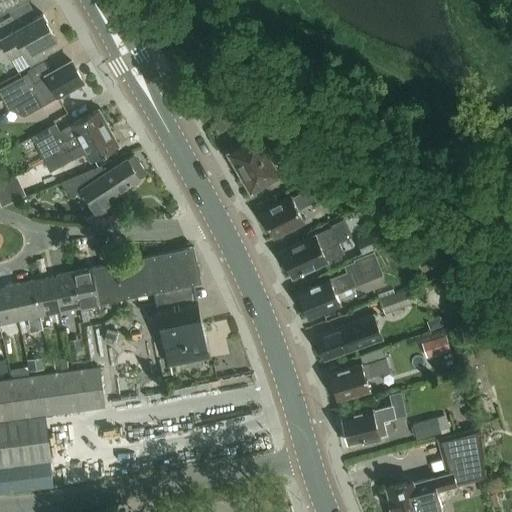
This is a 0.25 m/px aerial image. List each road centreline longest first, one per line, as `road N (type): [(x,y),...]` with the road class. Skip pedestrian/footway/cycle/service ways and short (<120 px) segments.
road 1 (unclassified): [(0,509),(310,457)]
road 2 (secondary): [(310,457),(271,338),(215,212)]
road 3 (secondary): [(215,212),(91,0)]
road 4 (residential): [(215,212),(166,230),(41,236)]
